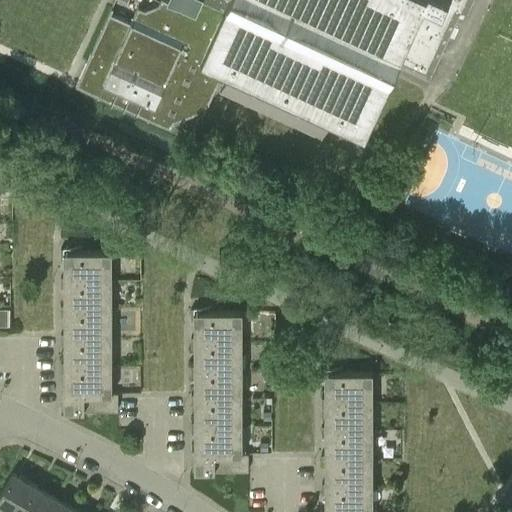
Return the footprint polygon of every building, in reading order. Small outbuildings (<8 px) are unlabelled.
[(75,85),(98,95),(170,128),(173,121),(198,112),(203,114),(218,82),(223,84),(221,88),(321,134),(328,118),(364,134),(396,64),(428,79),(460,9),(466,12),(471,0),(172,0),(172,3),(165,0),(159,0),(158,4),(144,9),(138,6),(131,22),(109,12),(75,85)] [(61,277),(61,282),(112,282),(112,249),(70,249),(70,247),(61,247),(61,259),(70,259),(70,277),(61,277)] [(61,305),(61,310),(112,310),(112,282),(61,282),(61,287),(70,287),(70,305),(61,305)] [(191,336),(191,341),(243,342),(243,311),(201,311),(201,308),(191,308),(191,318),(200,318),(200,336),(191,336)] [(61,334),(61,339),(112,339),(112,310),(61,310),(61,315),(70,315),(70,334),(61,334)] [(61,362),(61,367),(112,367),(112,339),(61,339),(61,344),(69,344),(69,362),(61,362)] [(191,364),(191,369),(242,370),(243,342),(191,341),(191,346),(201,347),(200,364),(191,364)] [(112,392),(112,367),(61,367),(61,372),(70,372),(70,393),(64,393),(64,410),(118,410),(118,392),(112,392)] [(191,393),(191,398),(242,399),(242,370),(191,369),(191,375),(201,375),(200,393),(191,393)] [(321,397),(321,402),(373,403),(373,372),(331,371),(331,369),(321,369),(321,379),(330,379),(330,397),(321,397)] [(191,421),(191,426),(242,427),(242,399),(191,398),(191,403),(200,403),(200,421),(191,421)] [(321,425),(321,430),(373,431),(373,403),(321,402),(321,407),(331,407),(331,425),(321,425)] [(242,453),(242,427),(191,426),(191,432),(200,432),(200,452),(194,452),(194,470),(248,471),(248,453),(242,453)] [(321,454),(321,459),(372,460),(373,431),(321,430),(321,436),(331,436),(331,454),(321,454)] [(321,482),(321,487),(372,487),(372,460),(321,459),(321,464),(331,464),(330,482),(321,482)] [(0,501),(17,511),(18,511),(34,485),(13,472),(0,493),(0,501)] [(47,511),(56,497),(34,485),(18,511),(47,511)] [(371,511),(372,487),(321,487),(321,492),(330,492),(330,511),(371,511)] [(56,497),(47,511),(75,511),(77,510),(56,497)]
